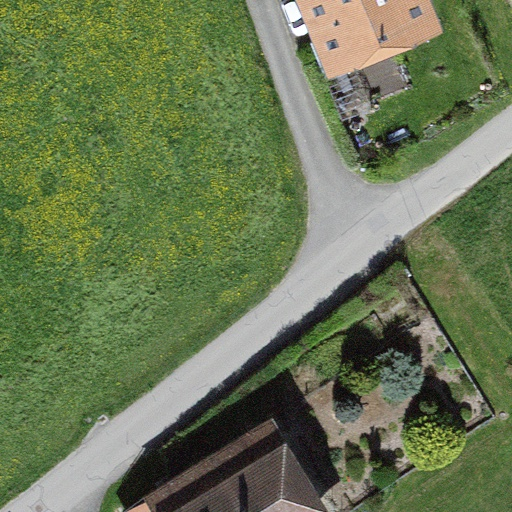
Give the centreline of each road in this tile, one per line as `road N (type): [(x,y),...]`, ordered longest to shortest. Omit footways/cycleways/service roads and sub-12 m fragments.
road 1 (residential): [(43,511),(511,129)]
road 2 (track): [(350,255),(271,0)]
